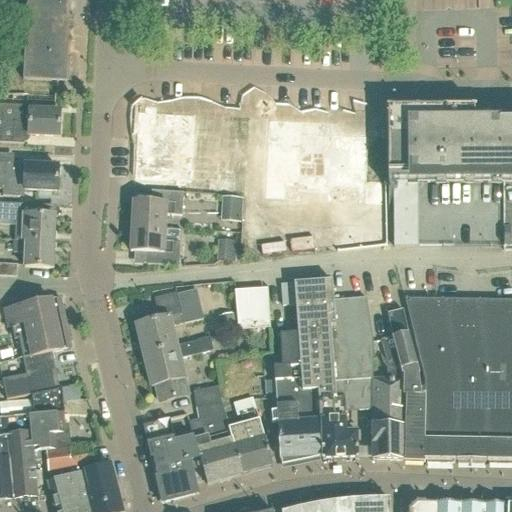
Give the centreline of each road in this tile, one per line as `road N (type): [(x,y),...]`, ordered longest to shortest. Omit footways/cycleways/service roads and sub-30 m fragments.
road 1 (residential): [(511,262),(375,259),(89,286)]
road 2 (residential): [(511,90),(106,71)]
road 3 (residential): [(138,511),(89,286)]
road 4 (residential): [(89,286),(106,71)]
